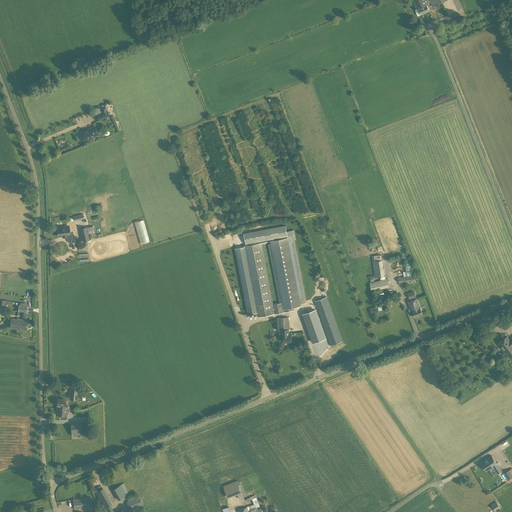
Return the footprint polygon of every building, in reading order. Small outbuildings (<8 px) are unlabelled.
[(412,0),(417,9),(431,2),(432,6),(445,0),(412,0)] [(429,11),(426,5),(418,8),(421,14),(429,11)] [(97,121),(110,116),(107,110),(106,107),(100,109),(101,113),(95,115),(97,121)] [(98,135),(95,126),(87,129),(87,130),(80,133),(83,140),(90,137),(90,138),(98,135)] [(149,241),(144,219),(135,222),(140,243),(149,241)] [(294,310),(294,307),(301,306),(300,303),(305,303),(294,240),(295,240),(294,232),(293,230),(286,231),(285,225),(243,233),(245,244),(250,243),(250,244),(245,245),(258,316),(274,313),(285,311),(294,310)] [(62,227),(56,228),(57,236),(63,235),(63,236),(69,235),(68,226),(62,227)] [(89,240),(86,227),(79,228),(82,242),(89,240)] [(374,277),(380,277),(380,280),(369,283),(371,291),(389,287),(387,279),(384,279),(381,255),(371,256),(374,277)] [(415,317),(423,314),(417,298),(416,298),(414,291),(407,293),(409,299),(411,298),(412,300),(408,301),(411,310),(412,310),(415,317)] [(315,301),(331,345),(343,341),(327,296),(315,301)] [(325,338),(315,310),(302,314),(313,343),(325,338)] [(291,341),(291,334),(289,334),(288,329),(290,329),(289,317),(278,318),(279,330),(282,329),(283,342),(291,341)] [(25,330),(27,320),(18,319),(17,320),(11,319),(10,327),(16,328),(16,329),(25,330)] [(511,354),(511,337),(509,340),(507,337),(498,343),(509,357),(511,354)] [(480,357),(486,365),(490,361),(485,354),(480,357)] [(504,364),(495,370),(498,374),(507,368),(504,364)] [(71,385),(70,385),(68,399),(77,400),(78,385),(76,385),(77,383),(71,382),(71,385)] [(66,399),(58,398),(56,415),(67,416),(68,406),(65,405),(66,399)] [(71,424),(72,435),(84,434),(89,433),(88,423),(71,424)] [(486,471),(492,467),(497,474),(501,471),(491,455),(481,462),(486,471)] [(237,480),(223,485),(228,497),(242,492),(237,480)] [(118,500),(127,495),(123,489),(125,488),(123,483),(121,485),(121,484),(112,489),(118,500)] [(95,492),(104,508),(102,509),(104,511),(111,511),(113,511),(110,505),(112,503),(103,488),(101,488),(100,489),(95,492)] [(136,495),(127,498),(128,501),(126,501),(129,509),(135,507),(136,510),(140,508),(139,506),(142,505),(139,497),(137,497),(136,495)] [(93,507),(91,496),(83,497),(73,499),(74,509),(79,509),(93,507)] [(495,511),(500,508),(496,502),(491,505),(495,511)]
